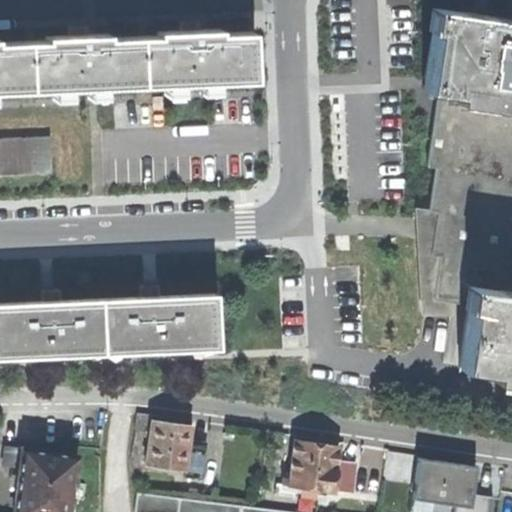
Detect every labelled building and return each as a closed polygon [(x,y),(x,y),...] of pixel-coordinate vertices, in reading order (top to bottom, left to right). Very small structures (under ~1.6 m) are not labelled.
[(511,9),(511,21),(511,109),(454,102),(455,94),(436,90),(425,167),(434,168),(429,208),(436,208),(431,254),(439,255),(432,299),(453,302),(468,304),(470,287),(511,293),(511,9)] [(423,88),(436,90),(455,94),(454,102),(511,109),(511,21),(475,16),(434,10),(423,88)] [(0,85),(262,75),(260,28),(227,29),(227,26),(191,27),(165,28),(166,31),(114,33),(114,30),(83,31),(53,32),(53,35),(3,37),(3,33),(0,32),(0,85)] [(206,85),(207,96),(241,95),(241,84),(206,85)] [(0,170),(59,168),(57,131),(0,133),(0,170)] [(450,318),(453,302),(432,299),(439,255),(431,254),(436,208),(429,208),(413,211),(420,318),(450,318)] [(511,293),(470,287),(468,304),(459,366),(511,373),(511,293)] [(0,298),(0,350),(224,343),(222,291),(185,292),(15,298),(0,298)] [(134,429),(149,431),(150,420),(152,420),(153,415),(137,413),(134,429)] [(175,423),(152,420),(150,420),(149,431),(144,463),(185,469),(187,447),(190,425),(175,423)] [(264,446),(281,449),(282,435),(266,432),(264,446)] [(331,491),(332,489),(336,460),(338,446),(310,442),(294,440),(288,479),(287,485),(300,487),(311,488),(331,491)] [(4,464),(19,466),(22,448),(6,445),(4,464)] [(187,447),(185,469),(183,477),(202,480),(206,449),(187,447)] [(68,511),(71,494),(72,485),(76,455),(41,450),(22,448),(19,466),(12,511),(68,511)] [(470,506),(472,493),(474,478),(465,477),(467,464),(418,457),(412,498),(454,504),(470,506)] [(336,460),(332,489),(350,492),(354,463),(336,460)] [(471,465),(467,464),(465,477),(474,478),(476,466),(471,465)] [(72,485),(71,494),(80,495),(81,486),(72,485)] [(310,496),(311,488),(300,487),(299,494),(310,496)] [(280,511),(137,492),(134,511),(136,511),(280,511)] [(489,511),(492,496),(472,493),(470,506),(454,504),(452,511),(489,511)]
